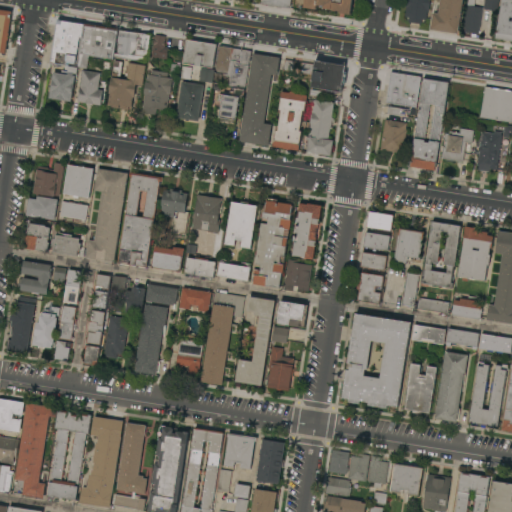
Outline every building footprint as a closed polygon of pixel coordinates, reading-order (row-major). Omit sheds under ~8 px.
[(261,0),(291,0),(290,9),(282,8),(282,9),(277,8),(277,7),(274,7),(274,8),(269,7),(269,5),(261,4),(261,0)] [(353,0),(351,15),(340,13),(340,12),(337,11),(323,9),(324,7),(318,6),(317,10),(305,8),(305,5),(299,4),(299,0),(353,0)] [(431,0),(429,12),(428,11),(427,21),(422,20),(422,24),(409,23),(409,18),(405,17),(407,8),(405,8),(406,0),(431,0)] [(463,0),(459,34),(430,30),(433,13),(438,14),(440,0),(463,0)] [(498,0),(497,12),(484,10),(485,0),(498,0)] [(511,0),(511,41),(496,39),(501,0),(511,0)] [(479,35),(462,32),(467,5),(483,8),(479,35)] [(0,10),(12,12),(6,54),(0,52),(0,10)] [(51,64),(58,20),(86,25),(81,55),(79,68),(78,68),(69,67),(51,64)] [(114,60),(89,56),(81,55),(86,25),(118,30),(114,57),(114,60)] [(118,30),(150,35),(146,62),(114,57),(118,30)] [(155,35),(166,37),(164,48),(169,49),(167,60),(152,57),(155,35)] [(218,45),(217,48),(213,69),(183,64),(187,40),(218,45)] [(220,46),(252,52),(245,89),(213,84),(215,73),(220,46)] [(253,54),(280,58),(278,75),(272,75),(265,124),(272,125),(269,146),(240,142),(253,54)] [(87,69),(79,68),(81,55),(89,56),(87,69)] [(143,86),(137,85),(135,99),(134,98),(132,109),(130,109),(129,111),(110,108),(111,104),(109,104),(110,95),(109,94),(114,61),(123,62),(120,79),(127,80),(130,63),(146,66),(143,86)] [(173,61),(182,62),(179,78),(170,77),(173,61)] [(342,92),(311,87),(313,76),(300,74),(302,63),(316,65),(316,61),(346,66),(342,92)] [(78,68),(76,82),(75,82),(72,102),(50,99),(54,73),(62,74),(63,71),(68,72),(69,67),(78,68)] [(182,67),(192,68),(190,80),(181,79),(182,67)] [(199,81),(201,68),(215,70),(214,72),(215,73),(213,84),(199,81)] [(83,71),(101,74),(98,90),(103,90),(101,106),(78,102),(83,71)] [(148,75),(151,75),(152,71),(169,73),(168,78),(173,79),(173,80),(177,81),(176,89),(172,88),(171,95),(169,95),(167,111),(157,109),(156,116),(142,113),(148,75)] [(422,77),(417,108),(405,106),(404,110),(406,110),(406,109),(409,109),(408,117),(388,114),(389,107),(391,107),(391,104),(387,103),(392,72),(422,77)] [(437,167),(436,167),(435,171),(411,167),(413,154),(411,154),(413,144),(414,144),(424,79),(449,83),(437,167)] [(182,82),(205,86),(199,121),(176,118),(182,82)] [(511,91),(511,122),(484,118),(484,121),(480,120),(485,87),(511,91)] [(306,112),(303,112),(301,131),(302,131),(300,151),(274,147),(274,141),(275,142),(276,131),(278,131),(281,112),(279,112),(282,92),(290,93),(290,92),(296,93),(296,94),(308,96),(306,112)] [(237,121),(236,121),(235,125),(219,123),(219,118),(216,117),(219,95),(240,97),(237,121)] [(332,117),(333,117),(333,119),(335,119),(334,122),(332,121),(331,127),(332,127),(332,130),(331,130),(329,140),(334,141),(331,156),(307,153),(309,141),(307,140),(307,137),(309,137),(311,124),(310,123),(311,115),(310,114),(312,101),(314,101),(314,100),(316,100),(316,99),(320,100),(320,101),(335,103),(332,117)] [(385,120),(408,123),(406,131),(407,131),(403,154),(381,150),(385,120)] [(503,126),(501,136),(502,136),(498,171),(490,170),(489,172),(478,171),(479,166),(478,166),(480,153),(478,152),(479,146),(481,146),(483,133),(495,134),(495,132),(492,132),(493,125),(503,126)] [(472,144),(466,143),(463,163),(453,161),(453,162),(446,161),(446,160),(442,159),(444,148),(445,148),(446,141),(445,141),(446,133),(449,134),(449,132),(461,133),(462,129),(474,131),(472,144)] [(34,193),(38,168),(54,171),(55,163),(64,164),(60,197),(34,193)] [(94,168),(90,198),(80,197),(79,199),(74,198),(74,196),(64,195),(69,164),(94,168)] [(129,174),(115,263),(86,258),(89,240),(95,241),(103,192),(95,191),(98,169),(129,174)] [(132,177),(130,177),(131,173),(163,178),(163,182),(160,182),(147,268),(119,263),(132,177)] [(186,212),(189,212),(185,236),(173,234),(175,218),(176,218),(177,214),(175,214),(174,218),(162,216),(163,210),(161,210),(164,190),(170,191),(170,189),(181,190),(181,194),(188,195),(186,212)] [(219,220),(221,220),(219,234),(209,233),(209,231),(193,229),(198,195),(222,199),(219,220)] [(55,220),(26,216),(29,198),(37,200),(38,197),(58,200),(55,220)] [(293,205),(292,207),(294,207),(294,210),(292,209),(292,213),(293,213),(293,216),(292,216),(291,220),(292,220),(291,231),(289,231),(286,249),(287,249),(287,254),(286,254),(284,265),(285,265),(284,274),(282,274),(280,289),(253,285),(255,269),(261,270),(262,266),(256,265),(262,223),(268,224),(269,219),(263,219),(264,212),(265,213),(268,198),(278,200),(277,202),(293,205)] [(89,206),(86,221),(85,221),(84,223),(82,222),(82,220),(64,217),(64,219),(61,219),(61,217),(60,217),(63,202),(89,206)] [(251,248),(242,247),(243,242),(236,240),(235,246),(225,245),(232,202),(242,204),(242,202),(248,203),(248,205),(258,206),(251,248)] [(296,242),(294,241),(294,237),(298,238),(298,234),(295,233),(296,226),(300,227),(300,223),(296,223),(297,218),(298,218),(301,204),(308,205),(308,204),(322,206),(314,260),(305,259),(305,257),(293,255),(296,242)] [(394,216),(392,232),(367,228),(370,212),(394,216)] [(461,225),(455,267),(454,267),(452,283),(454,284),(453,288),(421,284),(422,278),(424,278),(433,221),(461,225)] [(29,223),(46,226),(46,227),(51,228),(48,243),(50,243),(48,253),(25,249),(29,223)] [(466,227),(478,228),(477,229),(482,230),(481,232),(488,233),(488,235),(494,236),(492,248),(491,248),(490,255),(491,255),(489,266),(487,266),(485,281),(469,279),(468,282),(463,281),(463,278),(459,277),(466,227)] [(398,236),(399,236),(401,228),(425,232),(420,261),(417,260),(417,259),(409,258),(408,261),(407,261),(407,264),(398,263),(398,264),(394,264),(398,236)] [(511,324),(487,320),(489,305),(495,306),(503,255),(495,254),(499,231),(511,233),(511,324)] [(391,236),(388,251),(375,249),(374,249),(373,250),(372,250),(371,248),(364,247),(366,233),(391,236)] [(63,237),(64,234),(72,236),(72,237),(80,239),(79,244),(82,244),(80,251),(79,250),(77,257),(53,253),(54,247),(51,247),(53,239),(55,240),(56,235),(63,237)] [(152,268),(155,247),(174,250),(174,247),(185,249),(181,273),(152,268)] [(388,257),(385,271),(372,269),(370,270),(369,270),(368,269),(361,268),(363,253),(388,257)] [(216,262),(214,278),(186,274),(188,258),(216,262)] [(308,291),(298,290),(298,293),(283,291),(286,278),(287,278),(287,274),(285,274),(286,271),(287,271),(289,259),(297,261),(297,263),(313,266),(308,291)] [(52,265),(51,272),(52,273),(51,279),(50,279),(48,295),(39,294),(39,295),(33,294),(33,293),(21,291),(21,290),(18,290),(20,279),(22,280),(23,278),(39,280),(39,277),(22,274),(22,273),(19,273),(19,270),(23,270),(24,261),(52,265)] [(249,281),(248,281),(247,283),(243,282),(243,280),(219,276),(221,261),(225,261),(224,264),(247,267),(247,265),(251,266),(249,281)] [(65,283),(54,282),(56,267),(67,269),(65,283)] [(81,284),(82,284),(80,294),(79,294),(78,301),(79,302),(79,305),(64,303),(69,270),(82,272),(81,284)] [(384,277),(380,305),(358,302),(360,291),(357,290),(358,281),(361,281),(362,273),(384,277)] [(407,273),(419,275),(417,290),(418,290),(418,293),(417,292),(415,306),(416,306),(415,308),(402,306),(407,273)] [(106,309),(93,307),(95,294),(93,294),(94,286),(96,286),(98,275),(111,277),(106,309)] [(114,276),(128,278),(126,291),(112,289),(114,276)] [(179,289),(176,305),(174,304),(174,306),(148,302),(148,300),(147,300),(149,284),(179,289)] [(142,314),(139,314),(139,316),(136,316),(136,314),(127,312),(129,296),(127,296),(127,290),(133,291),(133,287),(146,289),(142,314)] [(212,293),(209,313),(206,312),(206,314),(202,313),(203,312),(198,311),(199,309),(191,308),(190,312),(186,312),(186,310),(180,309),(183,288),(212,293)] [(222,386),(201,382),(216,292),(245,297),(242,318),(233,317),(222,386)] [(28,355),(8,351),(10,340),(12,340),(14,328),(12,327),(12,322),(10,321),(11,315),(16,316),(19,297),(37,299),(28,355)] [(275,301),(262,386),(262,388),(257,387),(257,385),(241,383),(241,387),(236,386),(240,360),(254,362),(260,317),(255,316),(255,312),(247,311),(250,297),(275,301)] [(449,303),(448,314),(418,309),(419,298),(449,303)] [(452,315),(454,300),(460,301),(461,299),(478,301),(477,304),(483,305),(481,320),(452,315)] [(308,306),(305,328),(277,324),(281,301),(308,306)] [(146,304),(169,308),(166,326),(165,326),(157,375),(135,372),(146,304)] [(77,308),(78,309),(78,312),(76,312),(75,320),(77,320),(75,330),(74,330),(73,337),(74,338),(73,341),(59,339),(64,306),(77,308)] [(35,325),(37,325),(37,322),(40,322),(41,316),(43,316),(43,313),(44,313),(45,310),(49,310),(49,313),(51,313),(52,307),(58,308),(57,317),(54,345),(52,345),(52,348),(33,346),(35,325)] [(101,345),(87,343),(89,333),(87,333),(89,322),(91,322),(92,310),(106,313),(101,345)] [(399,407),(389,406),(388,409),(369,406),(369,403),(361,401),(361,404),(350,403),(350,400),(343,399),(356,314),(412,323),(399,407)] [(110,316),(128,319),(127,325),(129,325),(125,355),(118,354),(117,359),(105,357),(110,316)] [(446,329),(444,346),(412,341),(415,324),(446,329)] [(274,327),(289,329),(286,344),(272,341),(274,327)] [(480,334),(477,351),(472,350),(472,347),(451,344),(451,346),(446,346),(449,329),(480,334)] [(511,338),(511,349),(511,354),(504,353),(503,354),(497,353),(497,352),(493,351),(493,353),(487,352),(487,350),(480,349),(482,334),(511,338)] [(199,376),(188,374),(189,367),(183,366),(182,370),(176,369),(181,339),(204,342),(199,376)] [(58,341),(71,343),(69,362),(55,360),(58,341)] [(97,366),(84,364),(87,345),(100,347),(97,366)] [(273,347),(284,349),(282,357),(295,359),(289,391),(284,390),(280,391),(279,391),(276,390),(274,388),(268,388),(271,370),(269,369),(273,347)] [(446,352),(469,356),(466,374),(465,374),(457,423),(435,419),(446,352)] [(498,427),(496,427),(495,429),(489,428),(489,427),(486,426),(485,429),(481,428),(481,425),(478,424),(477,426),(471,425),(472,424),(469,423),(479,362),(484,363),(484,365),(490,366),(488,382),(487,389),(486,389),(483,409),(489,410),(492,390),(491,390),(492,383),(494,383),(496,365),(502,366),(502,365),(508,366),(498,427)] [(431,414),(422,413),(422,415),(412,413),(413,411),(406,410),(409,387),(408,387),(412,364),(421,365),(420,375),(426,376),(428,366),(438,368),(431,414)] [(511,432),(502,431),(502,426),(503,426),(510,383),(509,383),(510,377),(511,377),(511,369),(511,364),(511,432)] [(21,433),(12,431),(11,432),(4,431),(4,430),(0,429),(0,399),(9,400),(9,399),(17,400),(16,402),(25,403),(21,433)] [(16,480),(14,480),(27,403),(56,408),(56,410),(58,411),(57,418),(51,417),(40,483),(46,484),(44,499),(14,494),(16,480)] [(88,442),(85,441),(76,501),(48,497),(49,488),(47,487),(47,482),(50,483),(57,438),(55,437),(56,431),(58,431),(58,429),(56,429),(59,410),(62,411),(61,412),(69,413),(69,412),(72,412),(72,416),(78,417),(78,413),(81,414),(81,416),(89,417),(89,415),(92,416),(88,442)] [(111,508),(80,504),(82,487),(87,488),(90,475),(91,475),(92,470),(94,470),(95,463),(93,463),(96,444),(98,444),(99,437),(91,436),(94,417),(124,422),(111,508)] [(139,476),(144,476),(144,478),(148,479),(147,484),(145,494),(118,490),(128,423),(147,426),(139,476)] [(177,511),(148,511),(160,439),(159,438),(161,428),(163,426),(173,427),(173,428),(174,429),(174,433),(177,434),(178,431),(184,432),(189,433),(177,511)] [(224,432),(212,511),(182,511),(195,428),(224,432)] [(257,438),(257,442),(255,442),(251,470),(241,468),(242,463),(235,462),(234,467),(225,466),(229,438),(228,438),(228,434),(257,438)] [(0,437),(20,440),(17,458),(14,457),(13,465),(1,463),(1,461),(0,460),(0,437)] [(263,440),(285,443),(283,460),(284,461),(283,469),(282,468),(279,485),(256,482),(263,440)] [(350,453),(347,468),(349,468),(348,473),(347,473),(346,475),(329,472),(332,450),(350,453)] [(366,482),(348,479),(352,456),(358,457),(359,454),(370,456),(366,482)] [(382,484),(381,489),(376,488),(376,489),(374,488),(374,483),(368,482),(372,457),(377,458),(377,461),(389,463),(386,485),(382,484)] [(423,469),(419,496),(391,491),(395,464),(423,469)] [(0,465),(11,467),(10,471),(13,472),(10,493),(0,492),(0,465)] [(229,493),(222,492),(222,493),(217,492),(221,470),(232,471),(229,493)] [(484,511),(455,511),(462,473),(464,473),(464,471),(471,473),(471,474),(473,474),(474,473),(478,474),(478,475),(481,476),(482,474),(488,475),(488,477),(490,477),(484,511)] [(439,511),(433,511),(433,510),(423,508),(428,474),(452,478),(446,511),(439,511)] [(351,481),(350,487),(351,488),(349,500),(362,502),(362,503),(367,504),(365,511),(327,511),(328,509),(325,508),(327,496),(325,496),(328,477),(351,481)] [(489,511),(494,482),(511,484),(511,511),(489,511)] [(251,486),(249,499),(235,497),(237,484),(251,486)] [(275,509),(277,510),(276,511),(218,511),(219,511),(224,511),(235,511),(237,498),(249,500),(247,511),(251,511),(255,489),(278,493),(275,509)] [(387,494),(386,505),(373,503),(375,492),(387,494)] [(146,500),(145,511),(114,506),(116,495),(146,500)]
